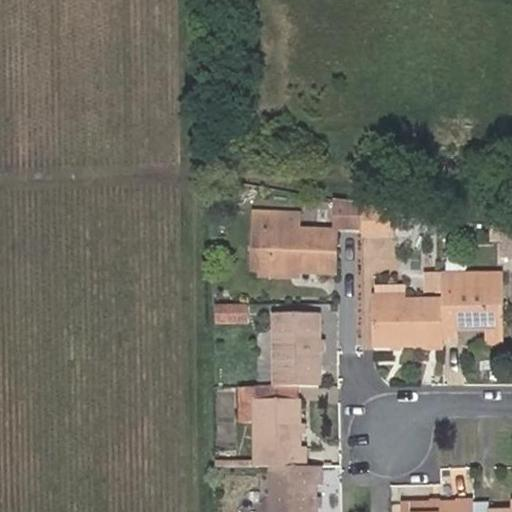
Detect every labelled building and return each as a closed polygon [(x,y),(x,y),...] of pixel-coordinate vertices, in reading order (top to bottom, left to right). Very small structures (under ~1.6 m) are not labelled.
[(361,228),(361,204),(335,200),(335,221),(341,221),(341,228),(361,228)] [(390,209),(361,204),(361,231),(390,231),(390,209)] [(261,227),(261,210),(250,210),(249,267),(260,267),(261,227)] [(270,266),(297,266),(334,267),(334,227),(297,226),(297,211),(261,210),(261,227),(269,227),(270,266)] [(297,273),(297,266),(270,266),(269,227),(261,227),(260,267),(260,273),(297,273)] [(511,230),(502,231),(502,256),(511,255),(511,230)] [(454,281),(441,281),(441,292),(441,302),(441,336),(456,335),(455,323),(484,323),(484,335),(502,335),(500,269),(454,270),(454,281)] [(454,270),(440,270),(441,276),(441,281),(454,281),(454,270)] [(441,292),(441,281),(441,276),(425,276),(425,292),(441,292)] [(374,303),(392,303),(404,302),(404,287),(374,288),(374,303)] [(248,319),(249,299),(219,299),(219,319),(248,319)] [(441,336),(441,302),(404,302),(392,303),(374,303),(371,303),(372,347),(441,346),(441,336)] [(277,381),(318,381),(317,310),(276,310),(277,381)] [(257,381),(238,381),(238,416),(256,415),(257,397),(257,381)] [(257,381),(257,397),(298,397),(298,381),(277,381),(257,381)] [(256,415),(256,461),(274,461),(305,461),(303,444),(298,444),(298,397),(257,397),(256,415)] [(320,480),(321,460),(305,461),(274,461),(273,511),(316,511),(316,480),(320,480)] [(511,511),(511,496),(509,497),(509,506),(487,507),(487,499),(474,500),(474,511),(511,511)] [(474,511),(474,500),(402,502),(402,511),(474,511)]
